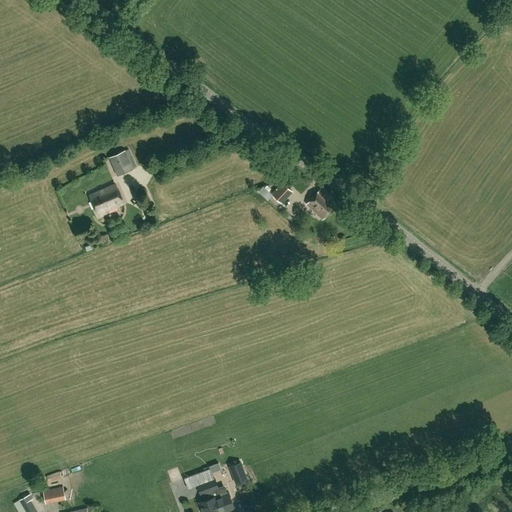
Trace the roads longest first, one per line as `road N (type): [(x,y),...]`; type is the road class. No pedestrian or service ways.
road 1 (unclassified): [(511,321),(86,0)]
road 2 (unclassified): [(334,511),(511,444)]
